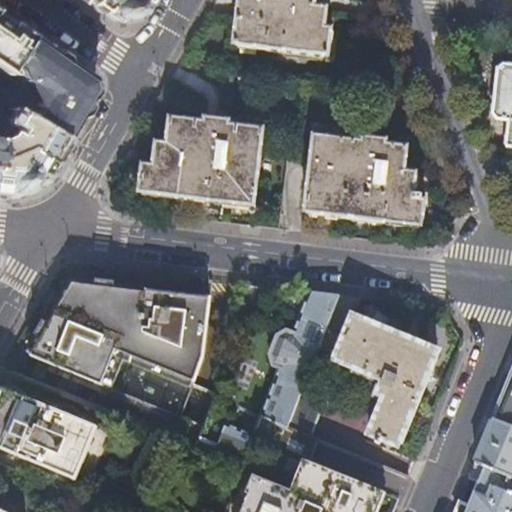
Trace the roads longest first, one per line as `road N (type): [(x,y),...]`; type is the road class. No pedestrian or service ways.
road 1 (residential): [(44,229),(499,287)]
road 2 (residential): [(404,4),(501,253),(499,287)]
road 3 (residential): [(499,287),(496,318),(420,511)]
road 4 (residential): [(44,229),(136,66)]
